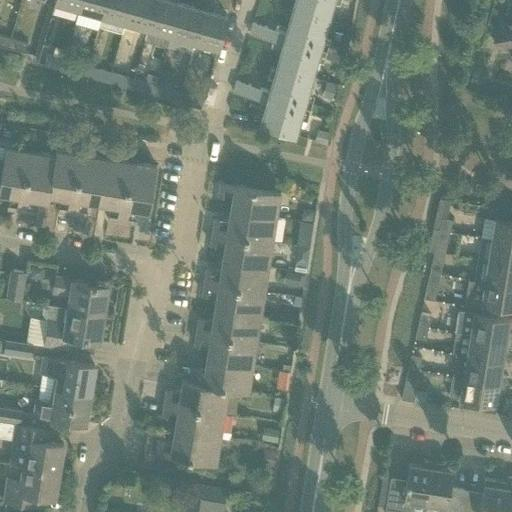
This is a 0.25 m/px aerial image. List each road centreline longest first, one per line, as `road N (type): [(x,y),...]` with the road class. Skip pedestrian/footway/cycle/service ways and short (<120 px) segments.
road 1 (residential): [(76,511),(82,472),(123,402),(160,268)]
road 2 (tertiary): [(350,286),(375,238),(389,176),(393,122),(383,62)]
road 3 (tertiary): [(383,62),(347,168),(350,286)]
road 4 (residential): [(511,438),(329,407)]
road 5 (residential): [(160,268),(0,242)]
road 6 (residential): [(209,126),(244,0)]
road 7 (tertiary): [(329,407),(350,286)]
